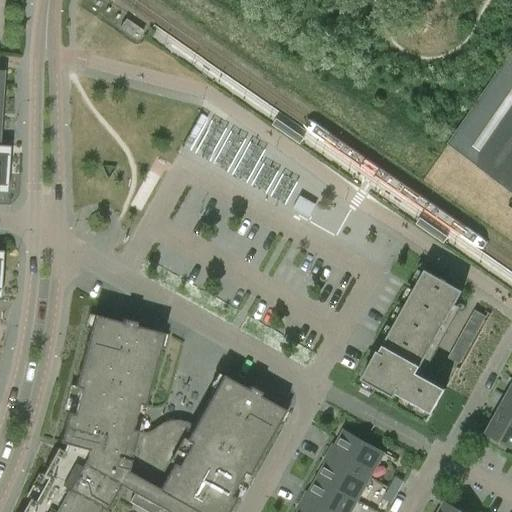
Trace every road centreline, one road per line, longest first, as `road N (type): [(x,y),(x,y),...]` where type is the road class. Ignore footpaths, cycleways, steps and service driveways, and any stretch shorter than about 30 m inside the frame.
road 1 (residential): [(312,386),(55,235)]
road 2 (tertiary): [(0,495),(38,375),(55,235)]
road 3 (tertiary): [(35,223),(32,300),(0,437)]
road 4 (tertiary): [(55,235),(47,18)]
road 5 (tertiary): [(47,18),(37,82),(35,223)]
road 6 (residential): [(511,337),(442,461)]
road 7 (residential): [(312,386),(248,511)]
